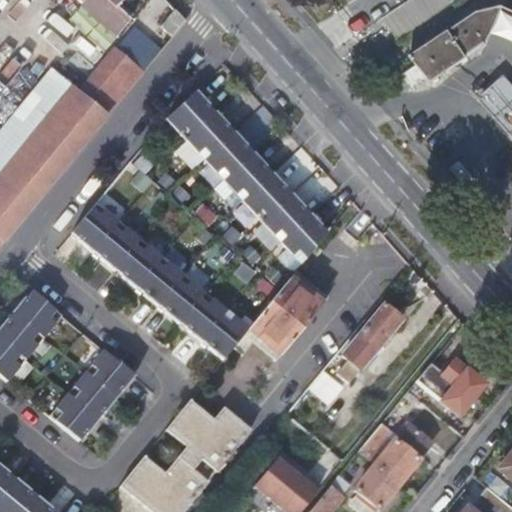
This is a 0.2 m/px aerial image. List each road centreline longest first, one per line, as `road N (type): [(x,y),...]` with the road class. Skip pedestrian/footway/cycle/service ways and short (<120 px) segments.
road 1 (residential): [(0,413),(74,474),(95,481),(115,472),(176,386),(169,370),(16,245)]
road 2 (primary): [(235,0),(511,312)]
road 3 (residential): [(16,245),(223,0)]
road 4 (residential): [(422,511),(511,401)]
